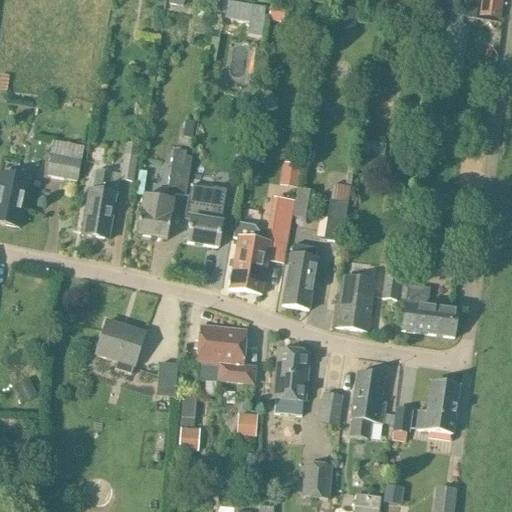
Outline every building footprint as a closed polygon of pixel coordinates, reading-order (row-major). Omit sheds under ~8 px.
[(482,0),(480,15),(501,18),(504,0),(482,0)] [(221,1),(218,19),(249,23),(247,36),(261,38),(265,8),(221,1)] [(270,4),(268,21),(282,23),(285,6),(270,4)] [(343,6),(339,28),(356,30),(359,8),(343,6)] [(463,25),(447,22),(444,39),(460,41),(463,25)] [(460,46),(443,43),(441,59),(457,62),(460,46)] [(194,123),(186,122),(183,139),(192,140),(194,123)] [(54,141),(47,177),(78,183),(84,147),(54,141)] [(138,145),(124,143),(120,175),(119,180),(133,182),(138,145)] [(174,201),(173,201),(175,196),(186,197),(192,159),(185,158),(186,153),(174,151),(166,200),(143,196),(136,236),(167,241),(174,201)] [(287,163),(283,186),(295,188),(299,165),(287,163)] [(89,191),(82,236),(109,241),(116,195),(108,194),(111,173),(95,171),(92,191),(89,191)] [(0,174),(0,224),(20,229),(30,180),(0,174)] [(332,184),(324,241),(341,244),(351,187),(332,184)] [(185,220),(191,221),(187,244),(218,249),(222,225),(220,224),(225,193),(212,191),(211,202),(189,198),(185,220)] [(278,199),(270,243),(287,246),(293,216),(295,202),(278,199)] [(238,240),(230,291),(262,296),(267,262),(270,243),(266,243),(259,242),(260,236),(254,227),(236,225),(234,239),(238,240)] [(315,260),(317,250),(294,246),(292,256),(291,256),(282,307),(309,312),(318,260),(315,260)] [(385,272),(381,301),(397,303),(401,275),(385,272)] [(340,294),(336,329),(368,334),(373,299),(374,299),(376,284),(342,279),(340,294)] [(406,300),(405,304),(401,332),(455,340),(459,312),(428,307),(431,290),(408,286),(408,287),(402,287),(399,299),(406,300)] [(97,357),(107,359),(104,367),(114,370),(116,363),(133,368),(144,333),(108,322),(97,357)] [(197,364),(199,365),(198,379),(218,381),(218,383),(254,386),(255,370),(243,369),(247,333),(201,328),(197,364)] [(305,404),(310,353),(278,350),(273,401),(275,401),(274,414),(301,417),(303,403),(305,404)] [(160,365),(156,397),(174,399),(177,366),(160,365)] [(350,420),(353,420),(351,435),(368,438),(370,423),(393,427),(394,417),(384,415),(385,404),(380,403),(384,378),(358,374),(350,420)] [(27,379),(11,387),(20,406),(36,398),(27,379)] [(453,435),(460,388),(431,384),(427,413),(418,412),(416,430),(453,435)] [(339,426),(340,425),(344,396),(324,393),(320,424),(339,426)] [(195,419),(196,397),(183,396),(183,403),(181,403),(181,411),(182,412),(181,418),(181,434),(193,436),(194,419),(195,419)] [(393,433),(391,442),(405,445),(407,435),(408,435),(412,411),(397,409),(393,433)] [(239,416),(237,438),(256,439),(257,417),(239,416)] [(181,434),(179,452),(199,454),(200,432),(194,431),(195,419),(194,419),(193,436),(181,434)] [(22,447),(22,467),(36,467),(36,447),(22,447)] [(305,465),(302,498),(329,501),(332,468),(305,465)] [(386,488),(384,502),(400,504),(402,490),(386,488)] [(437,490),(434,511),(451,511),(454,492),(437,490)] [(356,496),(353,511),(378,511),(380,499),(356,496)]
